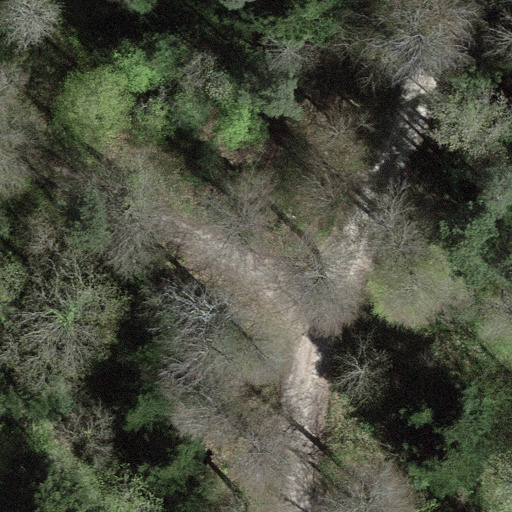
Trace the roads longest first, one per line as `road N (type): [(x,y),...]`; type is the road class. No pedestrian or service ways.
road 1 (track): [(333,290),(0,148)]
road 2 (track): [(333,290),(454,0)]
road 3 (track): [(295,511),(291,431),(333,290)]
